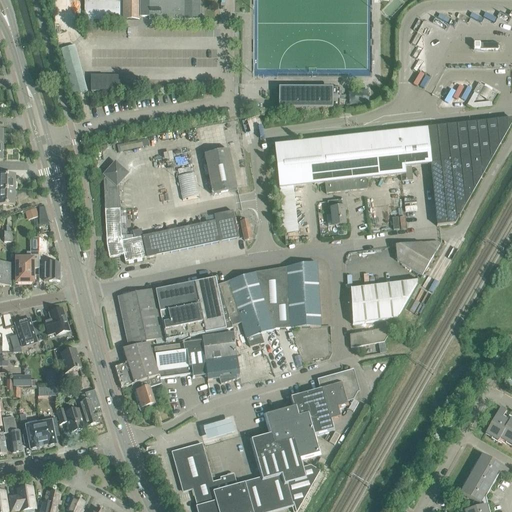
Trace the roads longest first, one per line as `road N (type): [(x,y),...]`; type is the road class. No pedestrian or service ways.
road 1 (residential): [(122,439),(342,363),(331,248)]
road 2 (tertiary): [(12,42),(82,290)]
road 3 (residential): [(82,290),(331,248)]
road 4 (tertiary): [(122,439),(82,290)]
road 5 (residential): [(0,473),(122,439)]
